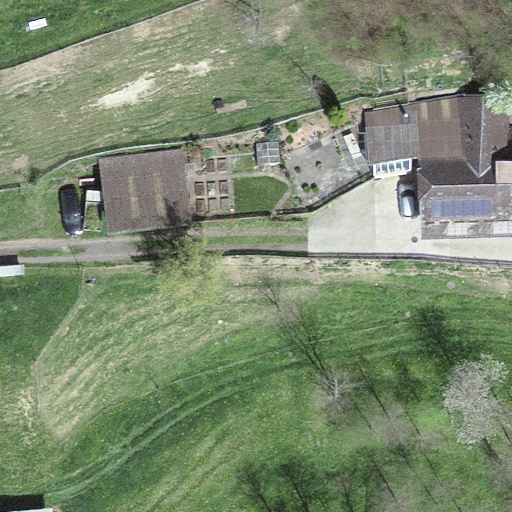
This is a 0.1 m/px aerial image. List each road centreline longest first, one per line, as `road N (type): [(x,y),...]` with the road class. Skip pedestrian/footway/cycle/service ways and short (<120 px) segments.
road 1 (track): [(0,255),(315,240)]
road 2 (unclassified): [(315,240),(511,255)]
